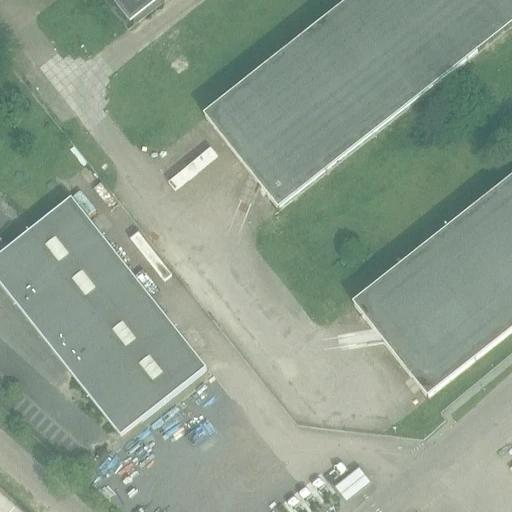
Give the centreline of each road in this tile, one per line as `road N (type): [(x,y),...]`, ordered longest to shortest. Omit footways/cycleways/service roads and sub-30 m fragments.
road 1 (unclassified): [(387,407),(297,392),(0,14)]
road 2 (unknown): [(71,104),(202,0)]
